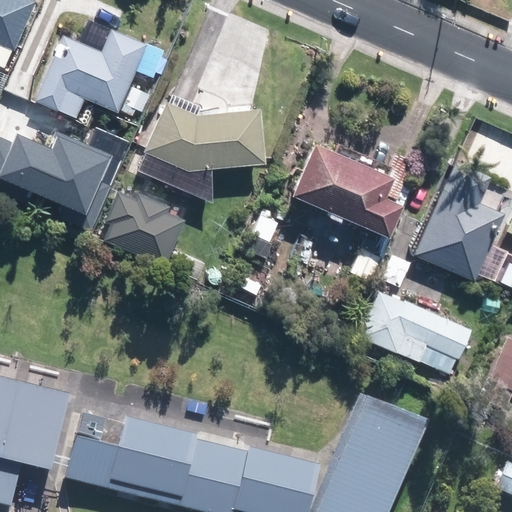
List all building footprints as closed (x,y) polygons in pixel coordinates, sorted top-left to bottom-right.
[(0,0),(0,63),(6,66),(35,0),(0,0)] [(43,102),(34,120),(67,135),(85,96),(117,111),(148,45),(111,27),(100,49),(63,32),(33,97),(43,102)] [(259,105),(196,111),(164,97),(142,147),(146,149),(138,167),(212,200),(211,166),(264,161),(259,105)] [(0,179),(14,186),(41,126),(3,109),(0,116),(0,179)] [(391,173),(314,139),(291,191),(387,232),(401,200),(383,192),(391,173)] [(423,184),(437,158),(416,147),(403,173),(423,184)] [(113,182),(120,165),(102,157),(95,174),(113,182)] [(479,200),(490,174),(452,158),(412,252),(473,279),(503,210),(479,200)] [(79,222),(96,182),(66,170),(49,209),(79,222)] [(277,220),(260,213),(252,233),(269,240),(277,220)] [(511,253),(497,247),(484,277),(511,288),(511,253)] [(367,289),(379,258),(359,250),(346,280),(367,289)] [(469,326),(384,295),(368,340),(453,371),(469,326)] [(511,387),(511,335),(509,334),(489,377),(511,387)] [(0,505),(12,508),(23,466),(52,473),(71,396),(0,378),(0,505)] [(361,397),(310,511),(387,511),(425,424),(361,397)] [(119,448),(76,438),(66,480),(204,511),(237,511),(238,510),(245,511),(303,511),(315,463),(126,419),(119,448)] [(511,465),(505,463),(492,490),(511,499),(511,465)]
